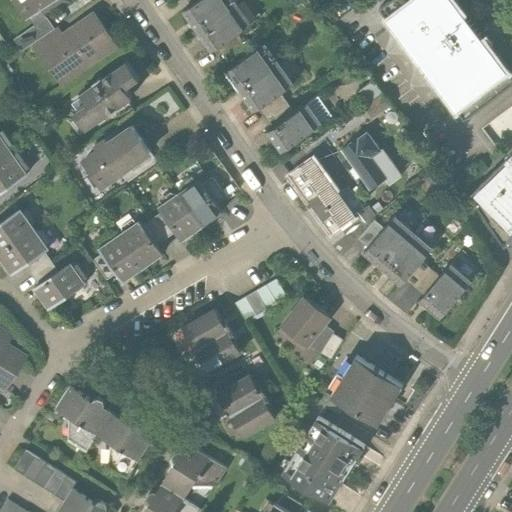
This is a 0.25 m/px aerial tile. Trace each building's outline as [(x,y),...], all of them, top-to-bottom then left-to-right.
[(52,0),(14,0),(27,17),(52,0)] [(184,9),(198,30),(236,4),(233,0),(197,0),(190,5),(184,9)] [(340,0),(322,0),(329,9),(340,0)] [(390,0),(380,7),(465,119),(511,83),(511,72),(468,15),(456,0),(390,0)] [(250,25),(236,4),(198,30),(213,50),(217,47),(239,33),(250,25)] [(55,29),(34,44),(62,84),(118,45),(95,12),(63,34),(58,27),(55,29)] [(23,52),(34,44),(55,29),(47,17),(15,40),(23,52)] [(252,52),(239,33),(217,47),(230,67),(252,52)] [(230,67),(244,88),(282,62),(268,42),(252,52),(230,67)] [(75,113),(87,130),(132,98),(125,87),(140,76),(129,60),(81,94),(88,103),(75,113)] [(296,83),(282,62),(244,88),(258,108),(260,107),(281,93),(296,83)] [(294,113),(281,93),(260,107),(273,127),(294,113)] [(332,117),(317,97),(294,113),(273,127),(270,129),(284,150),(332,117)] [(83,160),(102,185),(152,149),(134,124),(110,141),(108,138),(97,146),(99,149),(83,160)] [(368,131),(343,149),(371,188),(388,177),(373,156),(382,149),(368,131)] [(0,160),(13,151),(0,132),(0,160)] [(0,193),(29,174),(13,151),(0,160),(0,193)] [(511,154),(469,196),(505,248),(511,235),(511,154)] [(351,218),(310,161),(290,175),(331,232),(351,218)] [(213,176),(204,182),(220,205),(229,199),(213,176)] [(200,177),(180,191),(202,224),(223,209),(220,205),(204,182),(200,177)] [(182,238),(202,224),(180,191),(160,206),(163,211),(177,231),(182,238)] [(0,252),(36,228),(23,208),(0,223),(0,252)] [(157,245),(177,231),(163,211),(143,225),(157,245)] [(466,229),(456,217),(445,227),(454,238),(466,229)] [(140,219),(119,233),(142,266),(162,252),(157,245),(143,225),(140,219)] [(358,239),(368,247),(385,229),(375,220),(358,239)] [(363,253),(381,269),(409,237),(391,221),(385,229),(368,247),(363,253)] [(49,247),(36,228),(0,252),(0,254),(12,273),(25,264),(45,250),(49,247)] [(122,280),(142,266),(119,233),(99,247),(103,253),(117,273),(122,280)] [(427,253),(409,237),(381,269),(399,284),(404,279),(421,260),(427,253)] [(59,270),(45,250),(25,264),(39,284),(59,270)] [(108,280),(117,273),(103,253),(93,259),(108,280)] [(423,295),(420,299),(440,316),(472,280),(470,278),(478,269),(459,254),(440,276),(423,295)] [(421,260),(404,279),(423,295),(440,276),(421,260)] [(87,282),(73,261),(59,270),(39,284),(36,286),(50,307),(87,282)] [(235,303),(247,323),(289,298),(277,278),(235,303)] [(307,293),(279,329),(304,350),(309,343),(325,323),(333,314),(307,293)] [(183,326),(195,347),(228,328),(215,307),(183,326)] [(335,330),(325,323),(309,343),(329,358),(343,340),(333,333),(335,330)] [(0,390),(4,393),(28,356),(7,343),(12,335),(0,326),(0,390)] [(240,349),(228,328),(195,347),(208,369),(240,349)] [(356,358),(331,398),(344,406),(376,426),(402,387),(356,358)] [(217,394),(229,415),(261,396),(249,376),(217,394)] [(86,451),(96,434),(110,412),(69,387),(56,409),(71,418),(69,440),(86,451)] [(339,415),(344,406),(331,398),(326,394),(320,403),(339,415)] [(274,419),(261,396),(229,415),(242,437),(274,419)] [(152,439),(110,412),(96,434),(112,444),(111,467),(128,477),(152,439)] [(318,417),(282,475),(328,504),(365,447),(318,417)] [(185,497),(193,484),(217,484),(228,466),(189,442),(163,483),(185,497)] [(13,470),(64,504),(73,490),(78,484),(26,450),(13,470)] [(261,471),(245,461),(239,470),(256,480),(261,471)] [(198,511),(201,508),(185,497),(163,483),(144,511),(198,511)] [(64,504),(59,511),(106,511),(73,490),(64,504)] [(284,495),(276,504),(287,511),(300,511),(304,508),(284,495)] [(2,511),(24,511),(9,502),(2,511)]
